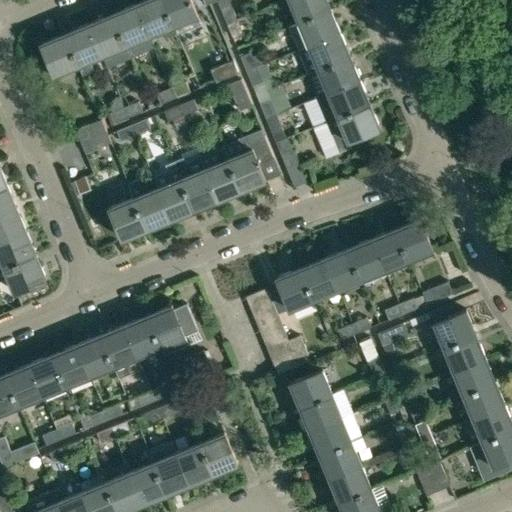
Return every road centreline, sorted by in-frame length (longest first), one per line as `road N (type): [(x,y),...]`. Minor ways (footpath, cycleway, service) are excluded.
road 1 (residential): [(95,296),(260,229),(445,168)]
road 2 (residential): [(95,296),(0,69)]
road 3 (residential): [(511,306),(445,168)]
